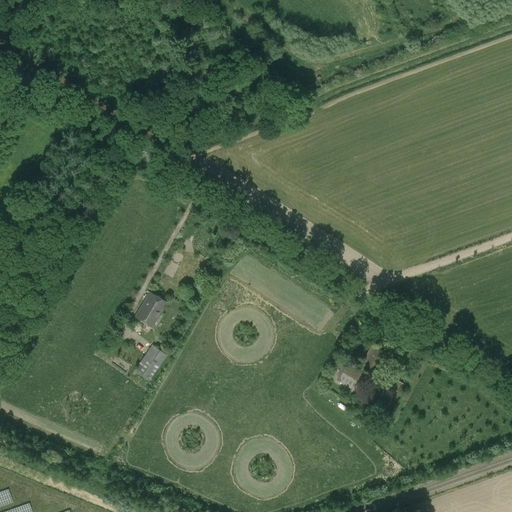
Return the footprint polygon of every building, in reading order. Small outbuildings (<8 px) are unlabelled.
[(150,292),(135,318),(152,328),(167,302),(150,292)] [(149,380),(167,355),(153,345),(135,370),(149,380)] [(373,345),(363,362),(361,361),(357,367),(364,371),(367,366),(376,372),(387,354),(373,345)] [(329,375),(353,390),(364,373),(340,358),(329,375)] [(392,408),(405,385),(392,377),(379,401),(392,408)]
